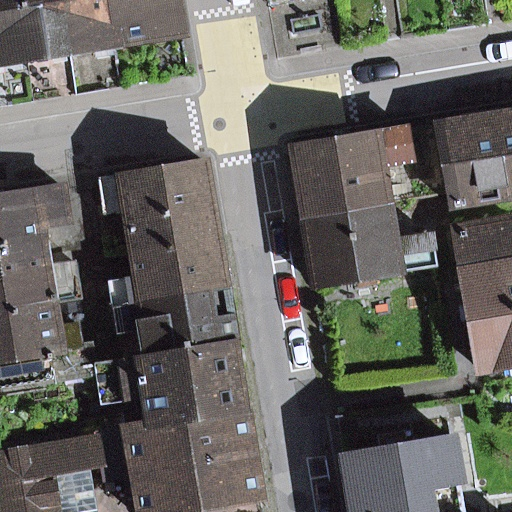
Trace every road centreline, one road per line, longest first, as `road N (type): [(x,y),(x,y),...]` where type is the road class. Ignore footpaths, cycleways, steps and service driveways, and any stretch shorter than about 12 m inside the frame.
road 1 (residential): [(307,511),(246,115)]
road 2 (residential): [(246,115),(511,72)]
road 3 (residential): [(0,154),(246,115)]
